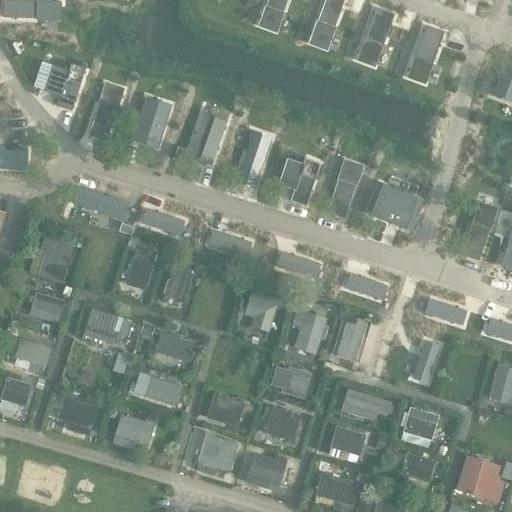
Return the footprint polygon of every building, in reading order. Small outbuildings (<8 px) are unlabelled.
[(264,7),(257,24),(277,31),(287,0),(267,0),(265,7),(264,7)] [(314,24),(308,42),(327,49),(344,0),(324,0),(317,22),(316,25),(314,24)] [(4,1),(3,18),(56,20),(57,3),(36,2),(36,3),(4,1)] [(363,41),(357,59),(376,65),(394,15),(376,9),(365,41),(363,41)] [(413,58),(407,76),(426,83),(432,65),(443,33),(426,26),(415,59),(413,58)] [(394,28),(390,39),(397,42),(401,31),(394,28)] [(15,40),(8,44),(14,55),(21,52),(15,40)] [(70,66),(72,58),(46,52),(44,60),(70,66)] [(511,55),(506,53),(490,95),(504,100),(511,103),(511,55)] [(39,63),(32,85),(43,89),(42,92),(58,97),(55,107),(71,112),(80,85),(66,80),(69,71),(51,66),(50,67),(39,63)] [(99,103),(88,136),(106,143),(123,91),(106,86),(100,103),(99,103)] [(146,98),(133,141),(156,149),(170,106),(146,98)] [(203,115),(188,158),(211,166),(226,124),(203,115)] [(250,143),(236,183),(253,189),(270,140),(262,137),(262,135),(252,132),(248,142),(250,143)] [(178,148),(174,160),(181,163),(185,151),(178,148)] [(0,150),(0,168),(24,170),(24,163),(26,162),(27,151),(0,150)] [(286,162),(279,185),(294,190),(290,202),(305,207),(320,164),(305,159),(301,167),(286,162)] [(337,181),(326,213),(344,220),(355,187),(357,188),(363,168),(344,162),(337,181)] [(381,186),(369,216),(374,218),(405,230),(416,200),(386,187),(381,186)] [(76,199),(74,205),(121,220),(127,204),(79,189),(78,192),(76,193),(75,197),(76,199)] [(267,192),(263,204),(271,206),(275,195),(267,192)] [(471,225),(460,256),(478,262),(488,230),(489,231),(495,210),(476,204),(470,224),(471,225)] [(146,210),(141,224),(179,236),(183,222),(146,210)] [(121,223),(118,232),(131,235),(133,227),(121,223)] [(363,223),(359,230),(369,234),(372,226),(363,223)] [(507,245),(500,267),(511,270),(511,223),(505,245),(507,245)] [(109,277),(120,237),(99,231),(88,271),(109,277)] [(212,231),(208,246),(246,258),(250,243),(212,231)] [(45,249),(37,277),(62,285),(70,256),(73,246),(43,237),(40,247),(45,249)] [(134,256),(125,285),(144,292),(154,262),(148,261),(150,253),(137,249),(134,256)] [(281,253),(277,267),(314,279),(319,265),(281,253)] [(195,263),(192,271),(202,274),(204,267),(195,263)] [(172,268),(164,297),(183,303),(192,275),(172,268)] [(349,274),(344,289),(382,301),(386,286),(349,274)] [(210,297),(206,309),(224,314),(233,282),(213,277),(208,296),(210,297)] [(33,299),(28,316),(57,325),(62,308),(64,300),(35,292),(33,299)] [(247,306),(244,316),(253,318),(250,327),(268,333),(278,302),(251,294),(247,306)] [(431,301),(427,315),(462,326),(466,312),(431,301)] [(91,310),(84,335),(118,346),(118,345),(124,347),(132,323),(91,310)] [(294,317),(292,326),(300,328),(294,349),(315,356),(325,326),(294,317)] [(345,323),(335,356),(354,363),(366,323),(357,319),(355,325),(345,323)] [(511,326),(489,319),(485,334),(511,342),(511,326)] [(141,328),(138,337),(149,340),(152,331),(141,328)] [(160,334),(155,350),(190,362),(195,345),(160,334)] [(16,358),(13,366),(41,375),(43,367),(50,349),(20,339),(14,358),(16,358)] [(425,342),(413,380),(427,385),(439,346),(425,342)] [(118,352),(112,370),(123,373),(127,362),(129,363),(133,353),(123,350),(122,353),(118,352)] [(458,358),(450,384),(470,390),(479,364),(458,358)] [(488,394),(511,403),(511,368),(499,364),(488,394)] [(127,365),(124,375),(135,379),(138,368),(127,365)] [(276,368),(271,386),(282,390),(281,394),(304,400),(311,375),(289,368),(288,372),(276,368)] [(0,399),(0,409),(14,414),(16,405),(24,408),(31,386),(30,385),(32,380),(19,376),(18,381),(7,378),(0,399)] [(149,377),(142,397),(174,407),(181,387),(149,377)] [(37,378),(34,387),(40,389),(43,380),(37,378)] [(347,390),(343,403),(386,416),(390,403),(347,390)] [(214,395),(206,419),(237,429),(244,405),(214,395)] [(64,398),(57,420),(69,424),(66,430),(89,437),(98,409),(64,398)] [(272,408),(264,434),(292,442),(299,416),(272,408)] [(409,409),(402,433),(431,441),(437,417),(409,409)] [(121,416),(112,444),(134,450),(135,444),(148,447),(154,426),(121,416)] [(335,428),(329,448),(359,457),(365,437),(335,428)] [(205,433),(197,464),(229,472),(237,445),(214,438),(215,436),(205,433)] [(378,437),(375,448),(383,450),(386,440),(378,437)] [(389,444),(386,453),(394,455),(397,446),(389,444)] [(441,446),(438,455),(446,457),(449,449),(441,446)] [(406,453),(400,475),(408,478),(406,484),(425,490),(434,462),(406,453)] [(253,455),(247,476),(280,485),(287,460),(276,456),(275,461),(253,455)] [(461,469),(455,490),(484,498),(494,466),(471,459),(468,471),(461,469)] [(511,463),(506,462),(501,477),(511,480),(511,476),(511,463)] [(322,474),(315,496),(353,507),(359,485),(322,474)] [(278,488),(275,498),(285,501),(287,491),(278,488)] [(377,502),(374,511),(402,511),(404,509),(398,499),(387,497),(377,502)]
